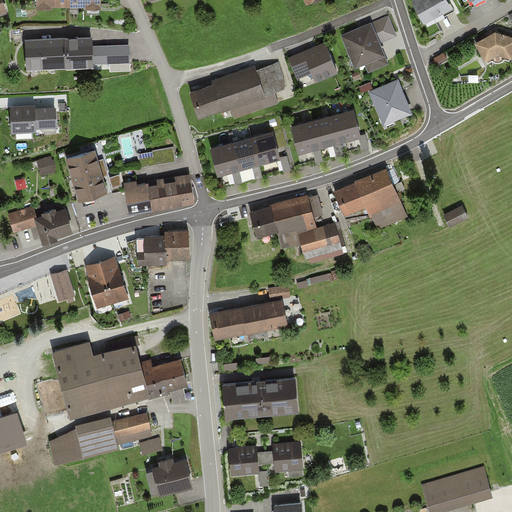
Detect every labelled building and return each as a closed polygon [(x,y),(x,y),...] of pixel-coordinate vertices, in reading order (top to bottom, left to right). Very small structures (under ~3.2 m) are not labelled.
[(447,0),(414,0),(412,2),(425,26),(453,10),(447,0)] [(385,56),(371,22),(342,35),(357,68),(385,56)] [(511,37),(496,33),(475,44),(486,64),(500,56),(511,59),(511,37)] [(94,37),(59,38),(60,69),(94,68),(94,37)] [(59,38),(25,39),(26,70),(60,69),(59,38)] [(326,42),(287,58),(300,89),(338,73),(326,42)] [(117,63),(117,46),(100,46),(100,63),(117,63)] [(279,63),(191,93),(200,120),(288,90),(279,63)] [(413,114),(398,80),(370,92),(384,126),(413,114)] [(360,86),(362,92),(373,90),(372,83),(360,86)] [(57,107),(8,109),(9,133),(58,131),(57,107)] [(354,109),(289,126),(297,156),(362,138),(354,109)] [(274,131),(210,148),(218,178),(282,160),(274,131)] [(138,154),(140,168),(177,162),(174,148),(138,154)] [(96,151),(67,160),(80,201),(108,192),(96,151)] [(43,176),(58,170),(52,154),(37,160),(43,176)] [(391,171),(339,193),(349,218),(374,208),(384,230),(411,218),(391,171)] [(110,179),(114,190),(122,187),(119,176),(110,179)] [(173,205),(195,202),(191,178),(169,182),(173,205)] [(129,212),(151,209),(147,185),(141,186),(140,180),(124,182),(129,212)] [(151,209),(173,205),(169,182),(147,185),(151,209)] [(317,195),(254,213),(261,239),(282,233),(285,242),(305,237),(312,261),(348,251),(340,223),(326,227),(317,195)] [(468,206),(447,216),(452,227),(474,218),(468,206)] [(32,207),(8,215),(13,233),(38,225),(32,207)] [(69,208),(36,219),(44,242),(76,232),(69,208)] [(190,230),(166,231),(166,235),(167,259),(191,258),(190,230)] [(167,264),(167,259),(166,235),(140,236),(141,265),(167,264)] [(117,259),(86,267),(97,309),(129,300),(117,259)] [(65,275),(36,283),(44,309),(73,301),(65,275)] [(270,286),(270,298),(291,297),(290,285),(270,286)] [(210,314),(215,341),(289,329),(284,302),(210,314)] [(53,354),(71,418),(190,386),(183,360),(143,371),(137,347),(91,359),(87,344),(53,354)] [(296,379),(221,386),(224,421),(299,414),(296,379)] [(0,458),(29,448),(17,413),(0,419),(0,458)] [(113,418),(78,426),(48,441),(54,465),(120,450),(120,446),(152,439),(147,415),(114,423),(113,418)] [(139,444),(143,456),(163,451),(160,438),(139,444)] [(301,443),(272,445),(275,474),(304,472),(301,443)] [(256,448),(228,450),(230,477),(258,475),(256,448)] [(189,460),(150,468),(156,498),(195,490),(189,460)] [(490,468),(425,486),(432,511),(449,511),(498,498),(490,468)]
